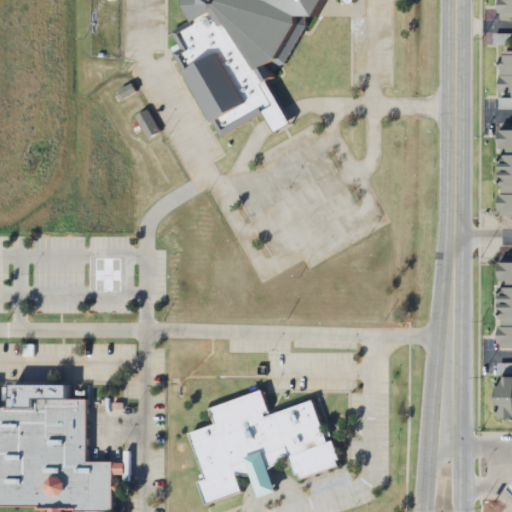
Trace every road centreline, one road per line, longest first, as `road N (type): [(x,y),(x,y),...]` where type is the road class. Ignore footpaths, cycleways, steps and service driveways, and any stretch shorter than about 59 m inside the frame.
road 1 (residential): [(141,0),(142,64),(256,269),(268,272),(344,228),(364,204),(326,142)]
road 2 (tertiary): [(453,0),(443,434)]
road 3 (residential): [(369,0),(369,157),(353,175),(240,240)]
road 4 (residential): [(330,112),(452,111)]
